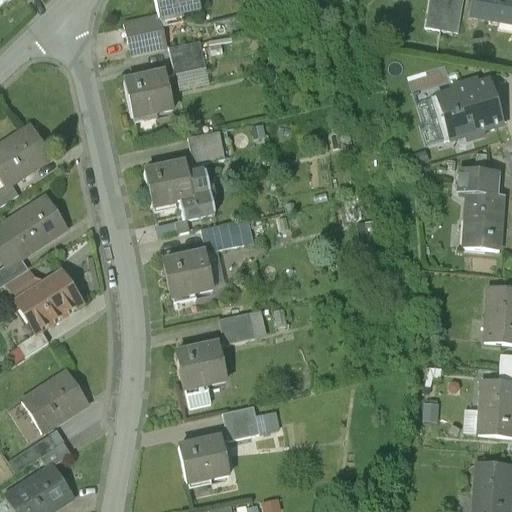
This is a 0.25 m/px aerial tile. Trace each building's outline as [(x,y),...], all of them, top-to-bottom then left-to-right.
[(154,0),(159,18),(159,21),(200,12),(197,0),(154,0)] [(443,0),(428,0),(423,32),(438,34),(443,0)] [(462,0),(443,0),(438,34),(456,37),(462,0)] [(478,0),(476,0),(469,0),(467,19),(497,23),(498,21),(511,22),(511,1),(510,1),(510,0),(478,0)] [(159,18),(122,27),(129,57),(166,48),(159,21),(159,18)] [(199,44),(167,51),(173,79),(205,72),(199,44)] [(166,76),(123,86),(131,121),(174,112),(173,109),(171,110),(168,95),(170,95),(166,76)] [(473,86),(449,93),(450,98),(429,105),(443,149),(464,142),(466,147),(480,142),(479,137),(500,131),(486,87),(475,90),(473,86)] [(31,126),(0,146),(0,180),(5,188),(9,186),(52,158),(31,126)] [(218,134),(188,140),(194,168),(224,161),(218,134)] [(184,166),(143,175),(151,212),(181,205),(182,208),(178,209),(182,227),(187,226),(215,220),(211,202),(215,201),(212,189),(209,189),(206,176),(188,180),(184,166)] [(495,178),(458,177),(457,203),(465,204),(464,225),(463,225),(463,231),(464,231),(463,252),(461,252),(461,254),(497,256),(498,233),(497,233),(498,223),(499,204),(500,204),(500,203),(493,203),(495,178)] [(5,188),(0,191),(0,209),(17,198),(9,186),(5,188)] [(45,199),(0,228),(0,231),(18,260),(19,261),(40,249),(38,245),(65,229),(45,199)] [(242,223),(200,232),(205,257),(247,247),(242,223)] [(182,227),(175,229),(177,237),(189,234),(187,226),(182,227)] [(175,229),(155,233),(157,241),(177,237),(175,229)] [(205,257),(165,266),(165,264),(162,264),(170,302),(173,301),(172,299),(194,294),(195,297),(213,292),(213,290),(211,289),(208,276),(209,276),(205,257)] [(18,260),(0,271),(0,289),(4,288),(27,273),(19,261),(18,260)] [(27,273),(4,288),(15,306),(38,291),(27,273)] [(38,291),(15,306),(35,336),(39,334),(54,324),(53,322),(79,306),(60,277),(38,291)] [(511,295),(485,294),(483,325),(484,325),(483,347),(482,346),(482,348),(511,350),(511,295)] [(249,316),(218,323),(223,348),(255,341),(249,316)] [(35,336),(16,349),(24,360),(47,345),(39,334),(35,336)] [(217,347),(176,356),(184,393),(186,392),(191,410),(210,406),(206,387),(225,383),(225,381),(223,381),(219,365),(221,365),(217,347)] [(67,375),(20,404),(40,436),(60,423),(58,420),(85,404),(67,375)] [(511,376),(507,376),(498,375),(497,387),(511,387),(511,376)] [(511,387),(497,387),(479,386),(477,416),(478,416),(477,438),(475,438),(475,440),(511,443),(511,433),(511,387)] [(252,409),(221,416),(227,443),(258,436),(252,409)] [(53,434),(30,449),(38,461),(42,458),(61,446),(53,434)] [(219,439),(177,449),(185,483),(225,473),(221,459),(224,458),(219,439)] [(61,446),(42,458),(48,467),(67,455),(61,446)] [(509,472),(474,470),(472,500),(473,501),(472,511),(507,511),(508,503),(506,503),(508,474),(509,474),(509,472)] [(51,471),(5,500),(12,511),(49,511),(69,500),(51,471)]
